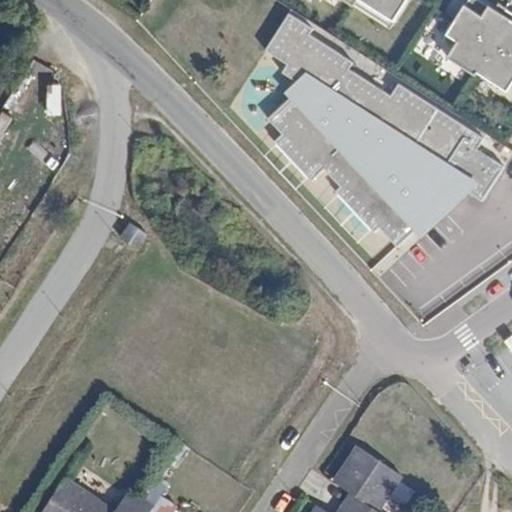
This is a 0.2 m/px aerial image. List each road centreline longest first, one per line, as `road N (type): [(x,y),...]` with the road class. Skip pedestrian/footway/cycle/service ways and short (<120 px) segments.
road 1 (residential): [(389,334),(162,89),(51,0)]
road 2 (residential): [(268,511),(389,334)]
road 3 (unclassified): [(511,455),(415,364)]
